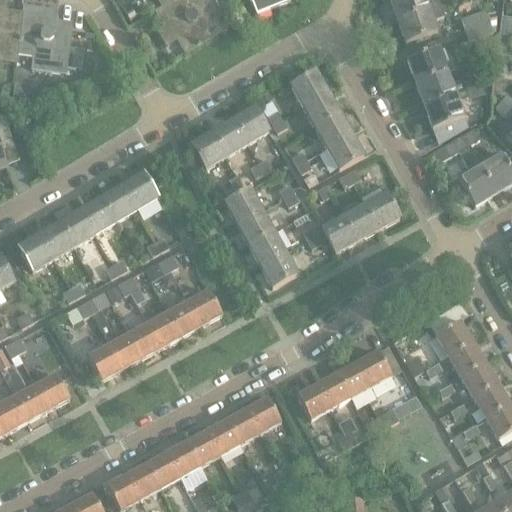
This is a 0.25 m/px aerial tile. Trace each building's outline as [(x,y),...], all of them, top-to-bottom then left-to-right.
[(147,0),(157,0),(163,10),(179,0),(140,0),(142,3),(147,0)] [(179,0),(163,10),(158,13),(167,27),(156,34),(165,48),(177,41),(186,55),(226,32),(206,0),(179,0)] [(248,0),(256,18),(290,5),(288,0),(248,0)] [(436,0),(394,0),(389,2),(397,25),(399,24),(428,14),(440,10),(436,0)] [(0,67),(15,69),(16,59),(21,22),(4,20),(6,6),(0,5),(0,67)] [(21,22),(16,59),(32,61),(31,75),(65,79),(66,72),(81,74),(84,54),(68,52),(71,33),(53,31),(55,16),(22,11),(21,22)] [(436,37),(428,14),(397,25),(405,48),(436,37)] [(489,26),(485,15),(460,24),(463,35),(489,26)] [(492,37),(489,26),(463,35),(467,46),(492,37)] [(80,37),(79,47),(92,48),(93,38),(80,37)] [(500,51),(511,52),(511,49),(511,39),(502,38),(500,51)] [(511,67),(511,64),(511,54),(498,52),(496,64),(511,67)] [(446,77),(438,53),(406,64),(415,88),(446,77)] [(327,98),(315,76),(290,90),(302,112),(327,98)] [(446,77),(415,88),(423,111),(454,99),(466,95),(468,94),(482,89),(478,81),(470,84),(465,85),(464,82),(450,87),(446,77)] [(482,89),(468,94),(471,103),(485,98),(482,89)] [(0,95),(0,107),(7,109),(10,97),(0,95)] [(339,119),(327,98),(302,112),(314,133),(339,119)] [(423,111),(431,133),(462,122),(454,99),(423,111)] [(511,115),(511,103),(508,100),(502,106),(511,115)] [(511,117),(511,115),(502,106),(496,113),(507,123),(511,117)] [(254,112),(232,125),(247,149),(268,137),(254,112)] [(268,122),(272,129),(282,124),(277,116),(268,122)] [(351,140),(339,119),(314,133),(326,154),(351,140)] [(0,171),(5,170),(0,154),(0,146),(11,143),(3,120),(0,120),(0,171)] [(272,129),(277,138),(287,133),(282,124),(272,129)] [(226,161),(247,149),(232,125),(212,137),(226,161)] [(474,134),(462,141),(468,151),(480,144),(474,134)] [(226,161),(212,137),(191,149),(205,174),(226,161)] [(326,154),(338,175),(363,161),(351,140),(326,154)] [(443,152),(432,158),(433,158),(439,169),(450,163),(459,157),(469,175),(457,182),(449,187),(460,207),(468,202),(473,211),(495,198),(471,157),(468,151),(462,141),(460,142),(443,152)] [(472,156),(471,157),(495,198),(511,188),(511,178),(500,157),(480,169),(472,156)] [(307,165),(302,157),(292,163),(296,171),(307,165)] [(265,178),(273,174),(268,163),(259,168),(265,178)] [(302,181),(313,175),(307,165),(296,171),(302,181)] [(265,178),(259,168),(251,173),(257,183),(265,178)] [(361,184),(355,174),(347,179),(353,189),(361,184)] [(157,203),(142,178),(121,191),(135,215),(157,203)] [(353,189),(347,179),(339,183),(345,194),(353,189)] [(229,185),(234,195),(243,190),(237,180),(229,185)] [(289,190),(279,196),(283,204),(293,198),(289,190)] [(135,215),(121,191),(100,204),(114,228),(135,215)] [(317,195),(323,206),(332,201),(326,191),(317,195)] [(261,216),(249,194),(225,208),(236,229),(261,216)] [(293,198),(283,204),(288,212),(297,207),(293,198)] [(399,223),(386,198),(364,210),(378,235),(399,223)] [(114,228),(100,204),(79,216),(94,240),(114,228)] [(378,235),(364,210),(343,221),(357,246),(378,235)] [(94,240),(79,216),(59,228),(73,252),(94,240)] [(273,237),(261,216),(236,229),(248,250),(273,237)] [(357,246),(343,221),(321,233),(323,236),(327,244),(335,258),(357,246)] [(73,252),(59,228),(38,240),(53,264),(73,252)] [(313,232),(302,237),(304,241),(307,245),(317,240),(323,236),(321,233),(319,229),(313,232)] [(317,240),(307,245),(312,254),(322,248),(321,248),(327,244),(323,236),(317,240)] [(284,258),(273,237),(248,250),(260,271),(284,258)] [(53,264),(38,240),(17,253),(31,277),(53,264)] [(161,256),(169,252),(164,242),(155,247),(161,256)] [(161,256),(155,247),(147,251),(153,261),(161,256)] [(296,279),(284,258),(260,271),(271,293),(296,279)] [(179,272),(172,260),(165,264),(171,276),(179,272)] [(171,276),(165,264),(145,275),(151,287),(171,276)] [(0,294),(12,288),(0,265),(0,294)] [(119,279),(128,275),(122,265),(114,270),(119,279)] [(119,279),(114,270),(106,274),(111,284),(119,279)] [(131,297),(138,293),(133,283),(126,287),(131,297)] [(116,291),(105,297),(111,309),(122,303),(131,298),(124,286),(116,291)] [(77,303),(85,299),(79,287),(71,292),(77,303)] [(77,303),(71,292),(63,297),(69,308),(77,303)] [(222,321),(208,296),(188,307),(201,332),(222,321)] [(85,308),(92,320),(102,339),(111,334),(101,315),(111,309),(104,297),(85,308)] [(188,307),(184,300),(176,304),(180,311),(168,318),(181,343),(201,332),(188,307)] [(92,320),(85,308),(66,318),(73,330),(92,320)] [(23,333),(36,326),(30,316),(18,323),(23,333)] [(181,343),(168,318),(148,329),(161,354),(181,343)] [(472,348),(459,326),(436,340),(449,361),(472,348)] [(161,354),(148,329),(128,340),(141,365),(161,354)] [(0,345),(9,340),(4,330),(0,332),(0,345)] [(141,365),(128,340),(108,351),(121,376),(141,365)] [(21,360),(29,355),(23,344),(15,348),(21,360)] [(21,360),(15,348),(7,352),(13,364),(21,360)] [(484,368),(472,348),(449,361),(461,382),(484,368)] [(121,376),(108,351),(87,362),(101,387),(121,376)] [(0,355),(0,370),(3,377),(13,372),(3,354),(0,355)] [(391,381),(378,356),(357,367),(371,393),(391,381)] [(428,375),(420,361),(408,368),(416,382),(428,375)] [(371,393),(357,367),(337,378),(351,404),(371,393)] [(497,389),(484,368),(461,382),(473,403),(497,389)] [(443,376),(439,369),(428,375),(432,382),(443,376)] [(351,404),(337,378),(317,389),(331,415),(351,404)] [(69,405),(55,379),(35,391),(48,416),(69,405)] [(331,415),(317,389),(296,401),(310,426),(331,415)] [(455,396),(451,389),(438,397),(442,404),(455,396)] [(509,409),(497,389),(473,403),(486,423),(509,409)] [(48,416),(35,391),(15,401),(29,427),(48,416)] [(29,427),(15,401),(0,409),(0,421),(9,438),(29,427)] [(413,417),(424,411),(418,401),(407,407),(413,417)] [(280,428),(267,404),(246,415),(260,439),(280,428)] [(467,416),(463,409),(450,416),(454,423),(467,416)] [(511,436),(511,414),(509,409),(486,423),(498,444),(511,436)] [(392,430),(385,418),(381,411),(373,415),(384,434),(392,430)] [(392,414),(385,418),(392,430),(398,426),(392,414)] [(260,439),(246,415),(226,426),(240,450),(260,439)] [(0,442),(9,438),(0,421),(0,442)] [(240,450),(226,426),(206,437),(220,461),(240,450)] [(466,444),(480,436),(476,429),(462,437),(466,444)] [(352,451),(370,441),(364,430),(345,440),(352,451)] [(220,461),(206,437),(186,448),(200,472),(220,461)] [(351,451),(345,440),(338,444),(344,455),(351,451)] [(200,472),(186,448),(166,459),(180,483),(200,472)] [(180,483),(166,459),(146,469),(160,494),(180,483)] [(160,494),(146,469),(127,480),(140,505),(160,494)] [(290,488),(297,484),(290,472),(283,476),(290,488)] [(290,488),(283,476),(275,480),(282,492),(290,488)] [(491,479),(483,484),(490,497),(498,492),(491,479)] [(126,511),(140,505),(127,480),(106,492),(117,511),(126,511)] [(471,492),(463,496),(470,509),(478,504),(471,492)] [(246,510),(253,505),(246,493),(239,498),(246,510)] [(511,511),(511,496),(497,506),(500,511),(511,511)] [(242,511),(246,510),(239,498),(232,502),(237,511),(242,511)] [(98,511),(92,499),(71,511),(98,511)] [(205,511),(200,500),(192,505),(196,511),(205,511)] [(364,511),(363,502),(347,503),(348,511),(364,511)]
